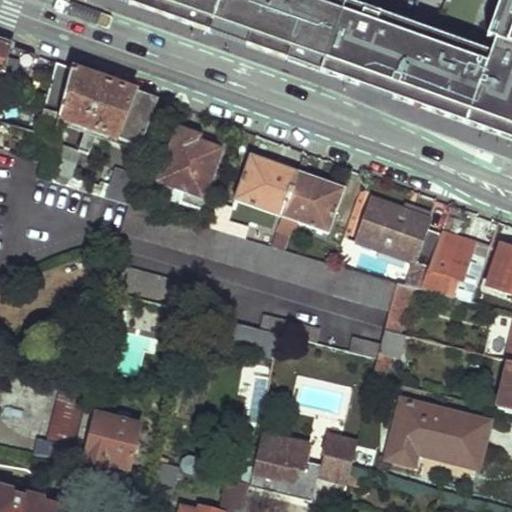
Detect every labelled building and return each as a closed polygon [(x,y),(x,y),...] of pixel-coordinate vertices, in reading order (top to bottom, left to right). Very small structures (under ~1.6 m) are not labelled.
[(139,0),(103,0),(244,50),(249,39),(139,0)] [(139,0),(249,39),(244,50),(358,91),(359,86),(371,55),(345,45),(348,38),(364,44),(366,39),(371,41),(379,19),(343,6),(345,0),(139,0)] [(511,133),(511,0),(501,0),(486,44),(494,47),(490,58),(416,32),(394,96),(499,133),(500,129),(511,133)] [(399,26),(379,19),(371,41),(366,39),(364,44),(348,38),(345,45),(371,55),(359,86),(377,92),(511,140),(511,133),(500,129),(499,133),(394,96),(416,32),(399,26)] [(0,123),(0,124),(5,109),(0,107),(0,75),(20,80),(26,53),(0,44),(0,123)] [(57,64),(38,135),(55,139),(60,119),(72,70),(57,64)] [(72,70),(60,119),(141,148),(159,101),(72,70)] [(178,128),(158,182),(204,199),(222,150),(200,142),(201,137),(178,128)] [(25,131),(23,140),(52,149),(53,144),(55,139),(38,135),(25,131)] [(52,149),(44,180),(60,185),(63,175),(74,178),(82,152),(53,144),(52,149)] [(252,156),(235,201),(283,218),(299,173),(252,156)] [(79,180),(76,190),(132,206),(134,207),(144,178),(109,166),(103,187),(79,180)] [(299,173),(283,218),(329,235),(345,190),(299,173)] [(63,175),(60,185),(76,190),(79,180),(74,178),(63,175)] [(204,199),(158,182),(155,190),(171,195),(169,201),(200,212),(204,199)] [(373,201),(358,242),(415,263),(406,286),(410,287),(423,291),(443,235),(426,228),(429,221),(404,212),(373,201)] [(219,204),(210,229),(247,240),(250,229),(228,222),(233,209),(219,204)] [(132,206),(124,233),(391,312),(398,284),(285,251),(273,248),(247,240),(210,229),(134,207),(132,206)] [(406,209),(404,212),(429,221),(430,218),(406,209)] [(278,233),(273,248),(285,251),(290,236),(278,233)] [(443,235),(423,291),(451,298),(456,285),(462,287),(467,272),(473,258),(476,247),(443,235)] [(511,248),(502,244),(487,286),(511,295),(511,248)] [(473,258),(467,272),(471,273),(480,277),(485,263),(473,258)] [(116,264),(109,292),(116,294),(163,306),(198,315),(204,316),(211,290),(116,264)] [(471,273),(461,300),(470,302),(476,288),(480,277),(471,273)] [(391,312),(386,331),(398,334),(410,287),(406,286),(398,284),(391,312)] [(476,288),(470,302),(480,305),(485,291),(476,288)] [(116,294),(100,353),(111,355),(122,311),(159,320),(163,306),(116,294)] [(267,316),(263,332),(317,345),(322,330),(267,316)] [(379,361),(374,380),(385,382),(392,358),(399,360),(405,336),(398,334),(386,331),(382,346),(379,361)] [(147,376),(157,340),(127,332),(117,368),(147,376)] [(356,339),(352,355),(379,361),(382,346),(356,339)] [(511,412),(511,362),(500,410),(503,410),(511,412)] [(89,396),(65,390),(52,441),(75,447),(88,401),(89,396)] [(73,455),(73,458),(85,461),(86,464),(129,475),(142,425),(98,413),(101,404),(88,401),(75,447),(73,455)] [(403,402),(387,459),(413,467),(418,450),(437,455),(435,461),(476,472),(488,424),(403,402)] [(495,409),(492,417),(500,420),(503,410),(500,410),(495,409)] [(251,485),(250,488),(314,504),(321,475),(327,451),(264,434),(251,485)] [(321,475),(350,484),(359,444),(331,437),(327,451),(321,475)] [(39,438),(36,452),(73,455),(75,447),(52,441),(39,438)] [(159,467),(151,497),(170,502),(177,471),(159,467)] [(251,485),(231,479),(222,511),(200,506),(198,511),(183,507),(181,511),(243,511),(250,488),(251,485)] [(16,485),(0,481),(0,488),(15,492),(16,485)] [(47,492),(26,487),(25,494),(46,500),(47,492)] [(0,511),(58,511),(61,503),(46,500),(25,494),(15,492),(0,488),(0,511)]
